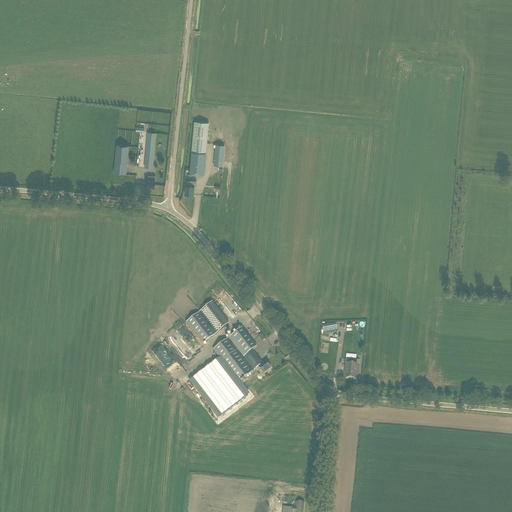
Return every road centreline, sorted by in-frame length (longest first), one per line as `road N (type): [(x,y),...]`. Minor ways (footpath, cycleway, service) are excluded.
road 1 (unclassified): [(334,392),(315,380),(167,207)]
road 2 (unclassified): [(167,207),(191,0)]
road 3 (unclassified): [(334,392),(511,411)]
road 4 (unclassified): [(167,207),(0,188)]
road 5 (unclassified): [(322,511),(334,392)]
